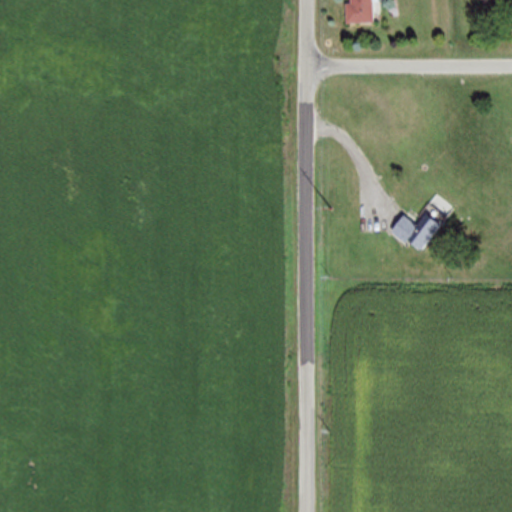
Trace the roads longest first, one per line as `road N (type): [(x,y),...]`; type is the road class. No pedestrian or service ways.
road 1 (residential): [(308,0),(309,511)]
road 2 (residential): [(511,65),(308,65)]
